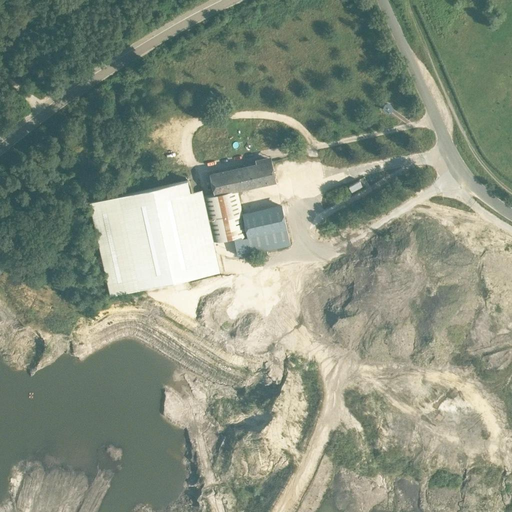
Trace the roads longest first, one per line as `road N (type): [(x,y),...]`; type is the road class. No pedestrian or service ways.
road 1 (tertiary): [(0,148),(92,80),(228,0)]
road 2 (unknown): [(50,109),(63,121),(274,0)]
road 3 (unclassified): [(385,0),(467,177),(511,214)]
road 4 (track): [(405,0),(472,150),(511,190)]
road 5 (unknown): [(420,0),(429,43),(480,154),(511,185)]
